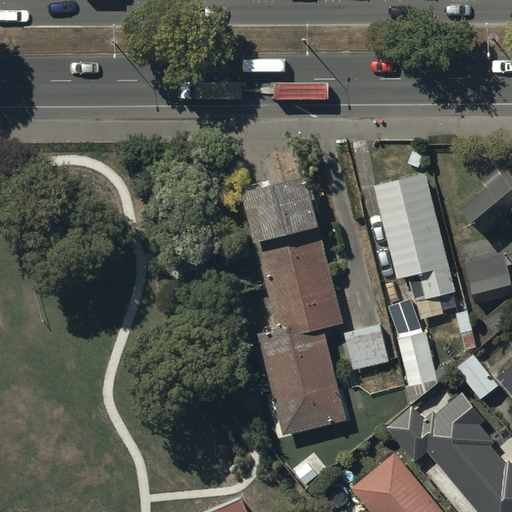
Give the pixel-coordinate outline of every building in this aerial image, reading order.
[(490,187),(464,208),(486,235),(499,224),(504,230),(511,222),(507,217),(511,212),(511,171),(511,170),(505,174),(500,168),(484,181),(490,187)] [(428,176),(376,190),(400,284),(408,282),(415,306),(435,301),(438,313),(456,308),(453,297),(458,295),(428,176)] [(308,185),(245,200),(279,334),(259,339),(285,440),(349,423),(326,334),(345,329),(308,185)] [(511,281),(506,255),(466,264),(474,302),(511,293),(511,281)] [(511,315),(504,306),(484,322),(496,337),(511,323),(511,315)] [(401,341),(399,342),(409,390),(438,383),(428,335),(423,336),(420,323),(398,328),(401,341)] [(382,333),(348,342),(356,373),(391,363),(382,333)] [(481,402),(499,389),(476,357),(458,371),(481,402)] [(511,373),(499,384),(511,399),(511,373)] [(413,408),(388,430),(416,465),(427,456),(472,511),(511,511),(511,467),(509,464),(505,467),(489,448),(495,444),(482,428),(487,424),(463,395),(440,415),(436,411),(424,421),(413,408)] [(439,511),(395,456),(353,490),(370,511),(439,511)]
